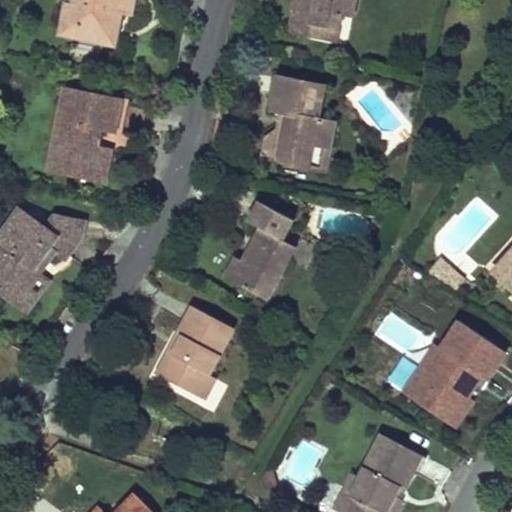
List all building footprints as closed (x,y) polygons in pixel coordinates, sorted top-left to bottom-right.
[(66,0),(65,8),(66,8),(63,21),(70,22),(69,30),(81,32),(80,39),(103,43),(103,38),(112,40),(114,30),(118,31),(122,12),(123,0),(66,0)] [(134,5),(134,0),(123,0),(122,12),(132,15),(134,5)] [(299,0),(297,0),(294,0),(288,33),(308,37),(311,26),(339,31),(342,17),(351,18),(354,0),(299,0)] [(63,21),(61,36),(80,39),(81,32),(69,30),(70,22),(63,21)] [(311,26),(308,37),(336,42),(339,31),(311,26)] [(103,43),(116,46),(118,31),(114,30),(112,40),(103,38),(103,43)] [(326,85),(278,75),(272,109),(283,111),(281,117),(287,118),(287,124),(280,128),(266,136),(285,164),(310,168),(314,143),(332,146),(337,121),(320,118),(326,85)] [(120,101),(64,88),(56,127),(62,128),(57,152),(70,155),(65,179),(102,187),(109,154),(97,151),(101,135),(112,137),(120,101)] [(121,139),(129,102),(120,101),(112,137),(121,139)] [(56,127),(45,175),(65,179),(70,155),(57,152),(62,128),(56,127)] [(265,148),(262,159),(274,162),(285,164),(266,136),(265,148)] [(314,143),(310,168),(327,172),(332,146),(314,143)] [(259,198),(249,217),(260,223),(251,240),(242,256),(236,253),(225,276),(270,299),(291,259),(277,251),(284,238),(296,217),(259,198)] [(56,213),(46,226),(20,207),(0,235),(0,244),(5,248),(0,255),(0,281),(3,284),(0,288),(0,293),(16,305),(40,270),(33,266),(41,254),(48,259),(55,249),(66,256),(82,233),(84,218),(56,213)] [(298,245),(284,238),(277,251),(291,259),(298,245)] [(356,259),(369,267),(380,250),(367,242),(356,259)] [(511,249),(494,271),(511,286),(511,249)] [(33,266),(40,270),(48,259),(41,254),(33,266)] [(440,258),(430,273),(443,281),(452,266),(440,258)] [(452,266),(443,281),(460,291),(469,276),(452,266)] [(25,311),(49,277),(40,270),(16,305),(25,311)] [(237,326),(195,304),(181,332),(186,334),(179,348),(173,345),(159,372),(200,395),(212,373),(237,326)] [(374,334),(418,361),(432,337),(389,311),(374,334)] [(459,426),(508,349),(453,315),(420,366),(402,355),(385,382),(440,416),(441,415),(459,426)] [(186,334),(181,332),(173,345),(179,348),(186,334)] [(212,373),(200,395),(206,398),(218,376),(212,373)] [(425,448),(384,428),(363,471),(356,468),(347,487),(356,492),(348,508),(354,511),(383,511),(386,507),(390,509),(396,511),(398,511),(407,495),(403,493),(398,491),(403,481),(408,483),(416,466),(425,448)] [(420,468),(429,450),(425,448),(416,466),(420,468)] [(272,475),(267,472),(261,482),(265,484),(276,492),(279,489),(272,475)] [(398,491),(403,493),(408,483),(403,481),(398,491)] [(356,492),(347,487),(338,503),(348,508),(356,492)] [(147,511),(152,508),(136,492),(116,511),(147,511)]
